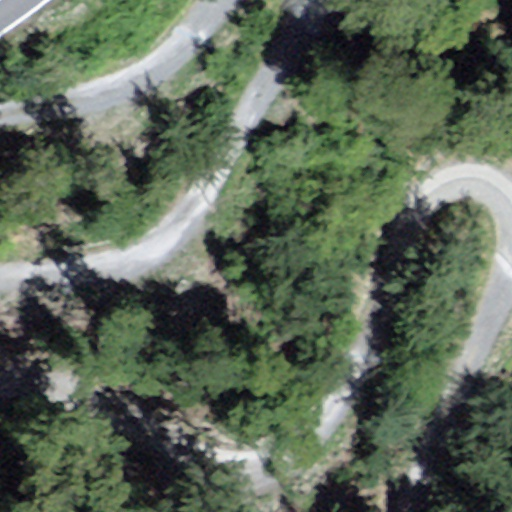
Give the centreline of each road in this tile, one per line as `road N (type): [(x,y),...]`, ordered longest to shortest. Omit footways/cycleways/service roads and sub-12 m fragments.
road 1 (track): [(511,196),(497,179),(461,171),(429,187),(405,224),(400,271),(378,334),(331,411),(291,459),(263,473),(225,473),(117,403),(55,378),(0,375)]
road 2 (track): [(0,280),(119,274),(149,260),(177,233),(316,0)]
road 3 (track): [(408,511),(511,265)]
road 4 (track): [(225,0),(174,62),(139,85),(0,109)]
